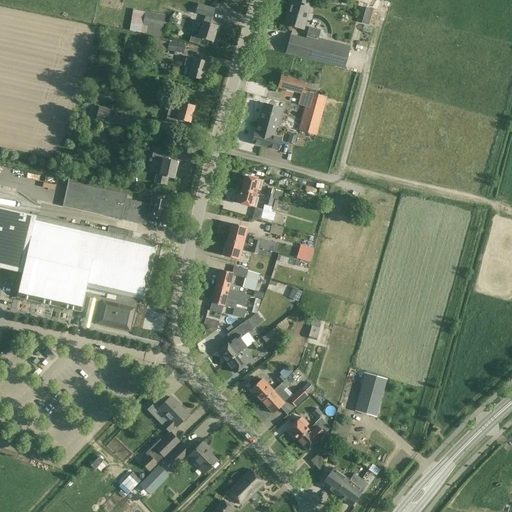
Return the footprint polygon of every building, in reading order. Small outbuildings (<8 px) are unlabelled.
[(311,0),(291,0),(285,24),(300,29),(303,18),(306,19),(311,0)] [(215,9),(198,4),(195,13),(205,16),(203,22),(200,31),(193,29),(189,42),(193,44),(200,45),(202,38),(212,41),(217,27),(210,24),(212,18),(215,9)] [(372,10),(363,7),(359,23),(368,25),(372,10)] [(165,16),(145,12),(141,33),(160,37),(165,16)] [(319,39),(321,31),(309,28),(306,40),(316,43),(317,39),(319,39)] [(290,36),(286,52),(344,67),(349,48),(319,39),(317,39),(316,43),(306,40),(290,36)] [(185,45),(169,42),(167,51),(174,52),(173,55),(176,56),(177,52),(183,54),(185,45)] [(192,60),(184,58),(183,64),(191,66),(188,76),(202,79),(206,63),(193,59),(192,60)] [(173,66),(171,73),(177,75),(179,68),(173,66)] [(278,87),(302,94),(305,81),(281,75),(278,87)] [(327,97),(308,92),(298,131),(316,136),(327,97)] [(194,107),(180,103),(178,110),(169,107),(166,121),(176,124),(177,119),(190,123),(194,107)] [(266,129),(275,131),(276,127),(278,128),(283,109),(274,106),(264,103),(258,125),(267,127),(266,129)] [(130,114),(99,106),(96,119),(127,127),(130,114)] [(273,136),(275,131),(266,129),(267,127),(258,125),(256,132),(254,131),(251,143),(278,151),(282,139),(273,136)] [(173,178),(177,162),(167,160),(169,152),(154,148),(152,157),(163,160),(160,174),(157,174),(155,182),(166,185),(168,177),(173,178)] [(105,163),(92,160),(90,170),(103,173),(105,163)] [(245,176),(241,190),(257,194),(258,190),(262,191),(265,181),(245,176)] [(125,199),(125,196),(68,183),(62,207),(104,216),(120,220),(125,199)] [(268,188),(266,196),(273,198),(275,190),(268,188)] [(256,198),(257,194),(241,190),(238,203),(258,208),(260,200),(256,198)] [(266,196),(260,220),(276,224),(278,214),(270,212),(271,207),(273,198),(266,196)] [(125,199),(120,220),(146,225),(148,217),(164,220),(168,201),(152,198),(150,204),(125,199)] [(0,259),(23,265),(22,271),(22,272),(17,296),(81,311),(81,310),(97,314),(95,324),(131,332),(133,320),(138,299),(146,300),(158,244),(159,243),(132,237),(133,231),(128,230),(109,226),(107,232),(97,230),(36,216),(0,207),(0,259)] [(228,240),(243,244),(248,228),(232,224),(228,240)] [(273,234),(281,236),(283,228),(275,226),(273,234)] [(249,238),(247,245),(252,246),(258,248),(265,250),(268,240),(261,239),(260,241),(249,238)] [(239,260),(243,244),(228,240),(224,256),(239,260)] [(297,259),(310,262),(314,249),(301,245),(297,259)] [(260,274),(259,274),(248,271),(244,288),(233,285),(233,286),(230,285),(233,273),(220,270),(216,286),(245,294),(247,289),(256,291),(260,274)] [(235,309),(233,315),(245,319),(249,301),(244,300),(245,294),(216,286),(211,303),(235,309)] [(299,291),(292,288),(288,297),(298,302),(302,292),(299,291)] [(256,313),(251,317),(256,325),(262,321),(256,313)] [(227,362),(238,353),(241,352),(247,347),(240,338),(253,329),(248,321),(236,330),(240,335),(233,340),(218,351),(227,362)] [(311,327),(309,336),(316,338),(319,329),(311,327)] [(266,342),(276,334),(273,329),(262,338),(266,342)] [(271,356),(259,338),(250,345),(262,362),(271,356)] [(238,353),(227,362),(235,373),(251,361),(245,353),(241,356),(238,353)] [(281,384),(286,379),(285,379),(293,372),(287,366),(279,373),(281,375),(276,379),(281,384)] [(386,379),(366,374),(355,411),(375,417),(386,379)] [(286,379),(281,384),(285,388),(290,384),(286,379)] [(250,389),(262,402),(272,392),(261,380),(250,389)] [(288,399),(296,408),(308,396),(306,394),(313,388),(309,383),(301,389),(300,388),(288,399)] [(272,392),(262,402),(273,414),(283,404),(272,392)] [(163,426),(169,432),(175,426),(176,427),(188,415),(170,397),(158,408),(169,420),(163,426)] [(321,414),(317,409),(312,413),(317,418),(321,414)] [(317,418),(321,423),(326,418),(321,414),(317,418)] [(297,440),(307,430),(304,427),(307,424),(300,418),(288,430),(297,440)] [(307,430),(297,440),(307,450),(318,440),(324,433),(317,426),(315,424),(307,430)] [(147,455),(140,461),(150,471),(156,464),(180,442),(171,432),(147,455)] [(209,448),(203,442),(189,455),(205,471),(217,460),(206,450),(209,448)] [(175,452),(163,463),(164,464),(170,470),(171,471),(182,459),(175,452)] [(319,454),(311,461),(320,471),(324,459),(319,454)] [(360,463),(368,469),(372,463),(364,458),(360,463)] [(160,467),(166,473),(170,470),(164,464),(160,467)] [(158,465),(139,485),(151,496),(169,476),(158,465)] [(355,488),(361,479),(359,478),(353,473),(348,480),(334,469),(328,476),(322,484),(336,494),(342,486),(347,489),(351,485),(355,488)] [(375,474),(368,469),(363,475),(370,480),(375,474)] [(227,492),(241,506),(259,489),(261,490),(264,487),(262,485),(264,484),(250,470),(227,492)] [(367,484),(361,479),(355,488),(351,485),(347,489),(342,486),(336,494),(352,506),(367,484)] [(232,511),(234,509),(223,500),(214,511),(232,511)]
